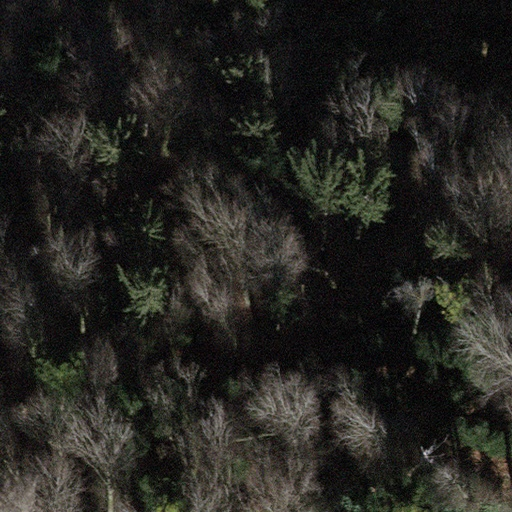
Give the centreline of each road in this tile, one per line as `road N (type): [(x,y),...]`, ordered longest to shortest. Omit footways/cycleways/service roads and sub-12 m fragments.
road 1 (motorway): [(160,0),(126,511)]
road 2 (motorway): [(381,511),(410,0)]
